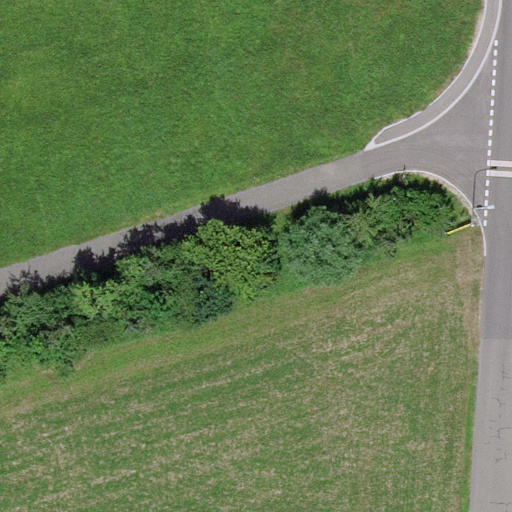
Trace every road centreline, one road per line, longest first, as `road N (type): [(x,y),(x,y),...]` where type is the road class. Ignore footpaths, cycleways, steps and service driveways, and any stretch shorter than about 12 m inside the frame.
road 1 (track): [(0,270),(453,123),(511,129)]
road 2 (unclassified): [(511,277),(497,511)]
